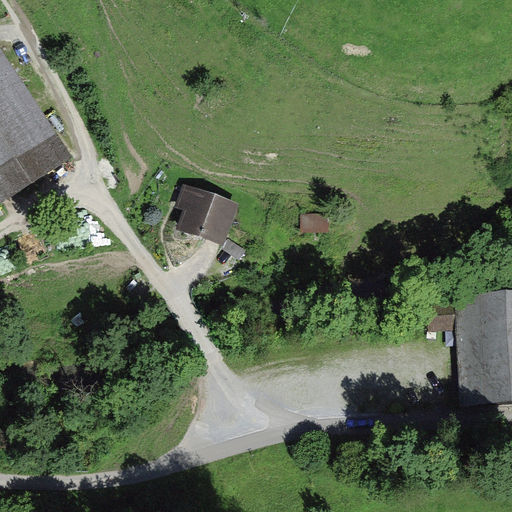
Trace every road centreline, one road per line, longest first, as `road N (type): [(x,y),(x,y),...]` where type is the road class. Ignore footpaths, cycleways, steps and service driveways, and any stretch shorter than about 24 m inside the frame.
road 1 (unclassified): [(511,419),(325,429),(139,475),(59,484),(0,480)]
road 2 (track): [(8,0),(78,125),(97,198)]
